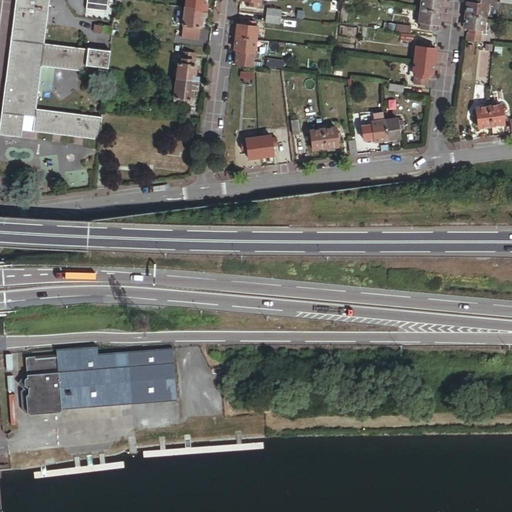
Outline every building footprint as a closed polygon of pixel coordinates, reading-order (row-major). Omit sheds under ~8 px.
[(111,52),(45,43),(50,0),(16,0),(8,62),(13,62),(10,83),(6,83),(0,128),(0,134),(22,138),(23,130),(100,140),(102,117),(37,109),(42,66),(85,72),(86,66),(108,69),(111,52)] [(111,13),(111,0),(88,0),(87,11),(111,13)] [(204,40),(208,4),(205,4),(205,0),(186,0),(183,29),(185,29),(184,37),(204,40)] [(440,24),(442,0),(421,0),(419,22),(420,22),(420,28),(435,30),(436,24),(440,24)] [(485,30),(488,5),(485,5),(486,0),(478,0),(478,3),(468,2),(465,27),(467,28),(467,32),(466,32),(465,40),(482,42),(484,29),(485,30)] [(280,17),(281,10),(266,8),(265,15),(280,17)] [(280,23),(280,17),(265,15),(265,21),(280,23)] [(257,40),(259,27),(256,27),(256,22),(249,21),(248,26),(238,25),(237,38),(257,40)] [(410,33),(411,26),(396,24),(395,31),(410,33)] [(111,35),(112,27),(95,25),(94,33),(111,35)] [(253,67),(257,40),(237,38),(236,38),(235,50),(237,51),(236,65),(253,67)] [(434,74),(437,49),(427,48),(428,43),(420,43),(420,47),(416,46),(413,67),(411,66),(410,75),(413,75),(412,83),(427,85),(429,73),(434,74)] [(196,76),(197,70),(197,65),(196,65),(196,60),(198,60),(199,53),(182,51),(181,59),(179,59),(176,81),(198,84),(199,76),(196,76)] [(197,96),(198,84),(176,81),(174,101),(192,103),(192,100),(193,100),(193,95),(197,96)] [(403,92),(403,85),(388,83),(388,90),(403,92)] [(114,111),(115,104),(112,104),(113,95),(114,93),(106,92),(103,109),(114,111)] [(259,121),(275,120),(273,97),(257,98),(259,121)] [(175,108),(175,105),(166,103),(166,101),(158,100),(158,106),(161,106),(160,114),(164,114),(165,106),(175,108)] [(494,125),(490,102),(485,103),(485,107),(477,108),(477,114),(475,115),(476,122),(478,122),(479,128),(494,125)] [(506,118),(505,111),(503,111),(502,105),(494,106),(493,102),(490,102),(494,125),(504,124),(504,118),(506,118)] [(191,118),(192,110),(175,108),(165,106),(164,114),(191,118)] [(388,140),(385,120),(385,113),(375,114),(377,121),(372,122),(373,125),(362,126),(364,140),(371,139),(375,139),(375,142),(388,140)] [(297,134),(295,119),(289,120),(291,135),(297,134)] [(404,129),(403,121),(398,121),(397,119),(385,120),(388,140),(400,138),(399,129),(404,129)] [(288,134),(286,120),(278,121),(280,135),(288,134)] [(328,128),(327,124),(319,125),(319,129),(311,131),(312,137),(309,137),(310,144),(313,144),(314,150),(338,147),(338,141),(340,141),(339,133),(337,133),(336,127),(328,128)] [(278,145),(276,131),(271,132),(271,136),(247,139),(247,141),(242,142),(244,150),(248,149),(249,158),(274,155),(273,146),(278,145)] [(357,155),(354,137),(351,137),(352,141),(347,142),(349,156),(357,155)] [(152,168),(183,170),(185,154),(153,152),(152,168)] [(174,348),(99,353),(99,346),(58,349),(58,354),(27,357),(28,377),(26,379),(26,385),(28,387),(29,387),(30,394),(27,395),(28,412),(31,414),(61,412),(63,409),(178,400),(174,348)]
